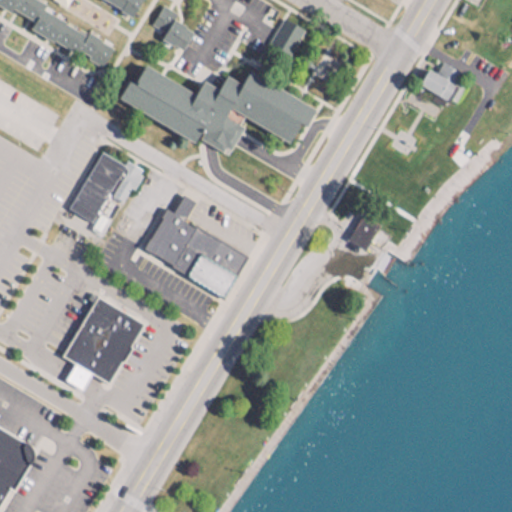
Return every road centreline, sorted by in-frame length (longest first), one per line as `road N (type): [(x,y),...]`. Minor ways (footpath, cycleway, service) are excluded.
road 1 (primary): [(123,511),(252,297)]
road 2 (primary): [(303,210),(427,0)]
road 3 (residential): [(285,241),(84,121)]
